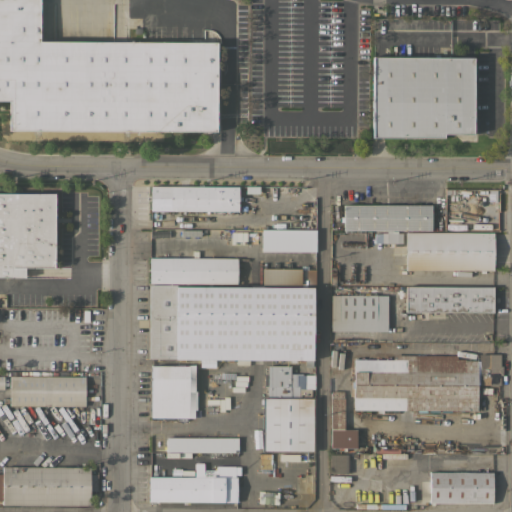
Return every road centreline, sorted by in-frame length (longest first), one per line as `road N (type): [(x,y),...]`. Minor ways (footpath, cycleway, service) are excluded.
road 1 (residential): [(0,158),(36,165),(511,167)]
road 2 (residential): [(120,511),(121,166)]
